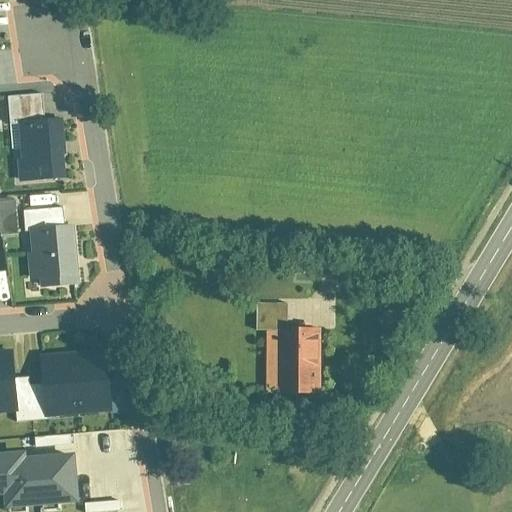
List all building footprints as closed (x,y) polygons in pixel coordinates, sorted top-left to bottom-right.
[(48,92),(15,94),(21,179),(73,176),(68,114),(49,116),(48,92)] [(70,206),(30,210),(37,275),(44,274),(45,286),(87,281),(80,221),(71,222),(70,206)] [(293,301),(269,301),(269,391),(328,391),(328,325),(293,325),(293,301)] [(50,376),(22,378),(25,410),(26,418),(119,411),(114,345),(48,350),(50,376)] [(19,346),(0,347),(0,412),(25,410),(22,378),(19,346)] [(32,448),(0,451),(0,492),(9,492),(11,506),(86,499),(81,450),(32,454),(32,448)]
